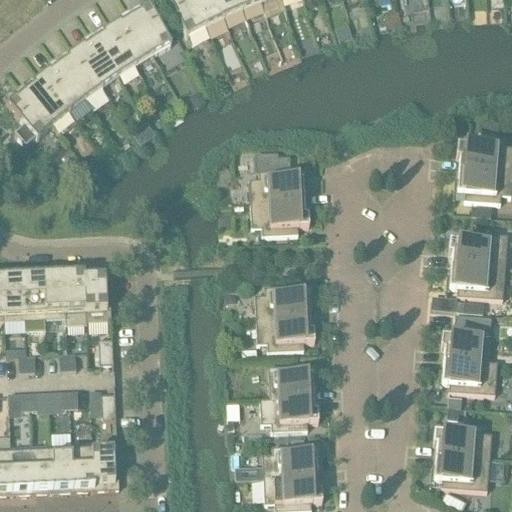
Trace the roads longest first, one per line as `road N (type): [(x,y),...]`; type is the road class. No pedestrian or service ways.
road 1 (residential): [(156,511),(142,265),(118,252),(27,256),(0,246)]
road 2 (residential): [(410,223),(414,158),(371,160),(342,179),(344,224)]
